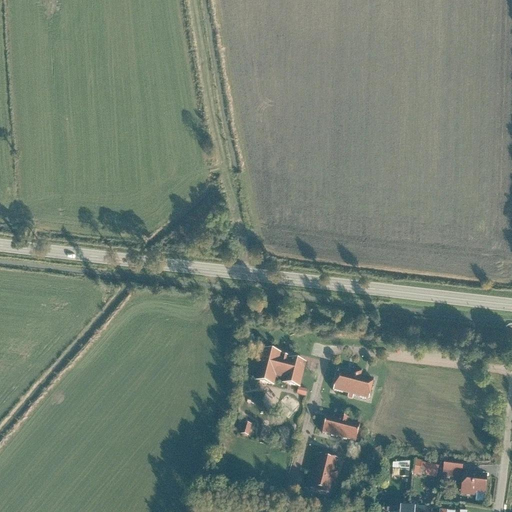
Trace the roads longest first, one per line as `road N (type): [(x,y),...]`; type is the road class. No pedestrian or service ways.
road 1 (secondary): [(511,305),(0,245)]
road 2 (residential): [(288,511),(327,352),(511,371)]
road 3 (track): [(197,0),(246,275)]
